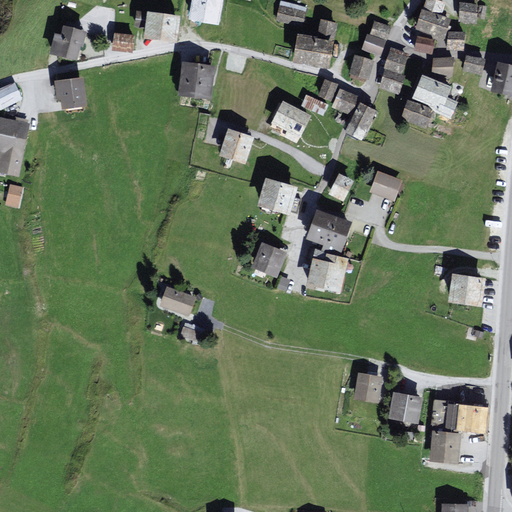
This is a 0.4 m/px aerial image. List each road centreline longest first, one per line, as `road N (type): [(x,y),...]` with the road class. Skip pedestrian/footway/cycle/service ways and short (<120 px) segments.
road 1 (residential): [(0,83),(201,44),(268,57),(364,91)]
road 2 (secondary): [(511,230),(495,511)]
road 3 (track): [(372,363),(272,345),(192,317)]
road 4 (residential): [(392,40),(423,55),(511,60)]
road 5 (residential): [(220,136),(228,125),(326,170)]
